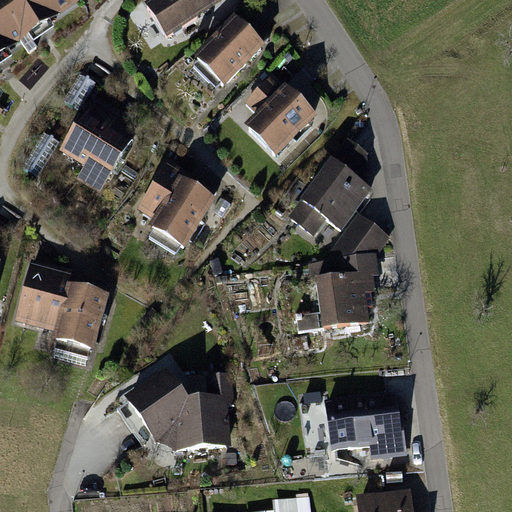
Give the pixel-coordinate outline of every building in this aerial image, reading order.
[(0,0),(0,55),(79,0),(0,0)] [(163,0),(149,10),(168,39),(227,0),(163,0)] [(258,44),(237,24),(199,62),(224,87),(262,49),(261,48),(270,40),(266,36),(258,44)] [(82,77),(66,104),(79,112),(96,86),(82,77)] [(314,119),(288,93),(250,131),(276,157),(314,119)] [(109,110),(96,103),(90,113),(89,112),(64,153),(108,180),(133,139),(102,120),(109,110)] [(60,144),(46,135),(25,170),(39,179),(60,144)] [(334,165),(293,220),(314,236),(325,220),(342,232),(371,192),(362,186),(362,162),(366,156),(351,145),(335,166),(334,165)] [(190,179),(169,167),(143,210),(160,221),(154,230),(185,249),(213,204),(212,203),(218,193),(213,190),(207,200),(185,187),(190,179)] [(375,230),(362,221),(336,257),(377,252),(375,230)] [(318,283),(373,275),(371,258),(310,266),(312,283),(318,283)] [(79,279),(34,267),(19,321),(60,332),(57,343),(59,343),(55,357),(87,366),(90,351),(93,352),(107,300),(105,299),(108,288),(99,285),(96,297),(75,291),(79,279)] [(373,275),(318,283),(323,313),(303,316),(296,316),(297,322),(299,322),(300,332),(367,323),(365,310),(374,308),(372,292),(375,291),(373,275)] [(161,443),(168,446),(188,403),(186,403),(168,376),(130,402),(160,444),(161,443)] [(190,404),(188,403),(168,446),(176,450),(176,452),(227,448),(224,406),(234,404),(231,379),(210,381),(211,403),(190,404)] [(395,396),(329,405),(335,452),(371,447),(373,460),(406,455),(401,419),(398,420),(395,396)] [(411,511),(410,497),(360,504),(361,511),(411,511)]
